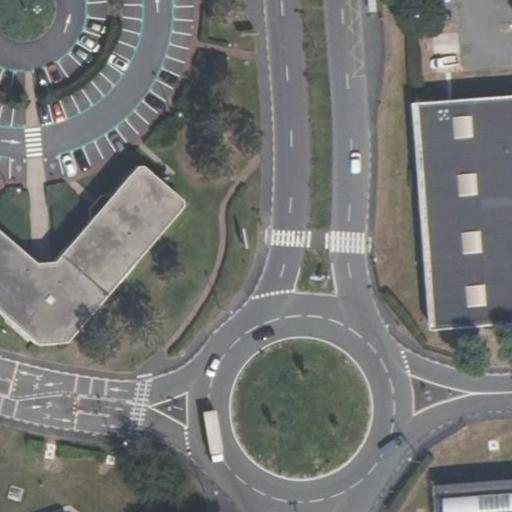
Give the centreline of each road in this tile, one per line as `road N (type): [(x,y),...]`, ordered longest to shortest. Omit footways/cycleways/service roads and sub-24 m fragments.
road 1 (unclassified): [(361,332),(347,245),(340,0)]
road 2 (unclassified): [(281,0),(290,239),(274,316)]
road 3 (unclassified): [(274,316),(221,355),(208,385),(206,425),(217,457),(254,495)]
road 4 (unclassified): [(352,496),(389,455),(399,424),(398,390),(381,352),(361,332)]
